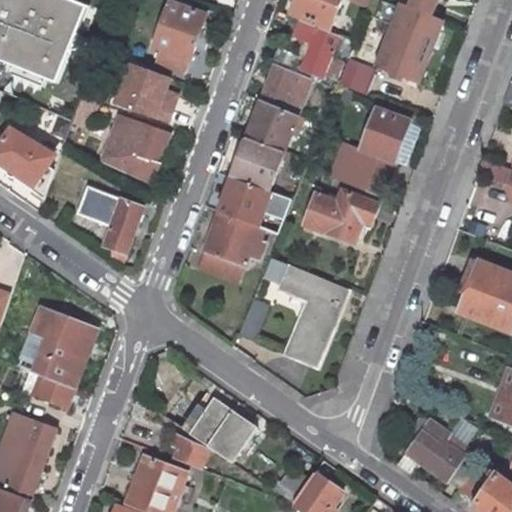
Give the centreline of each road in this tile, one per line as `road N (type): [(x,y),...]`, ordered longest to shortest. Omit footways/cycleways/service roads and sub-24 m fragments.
road 1 (residential): [(510,0),(345,447)]
road 2 (residential): [(141,304),(254,0)]
road 3 (residential): [(345,447),(141,304)]
road 4 (residential): [(141,304),(65,511)]
